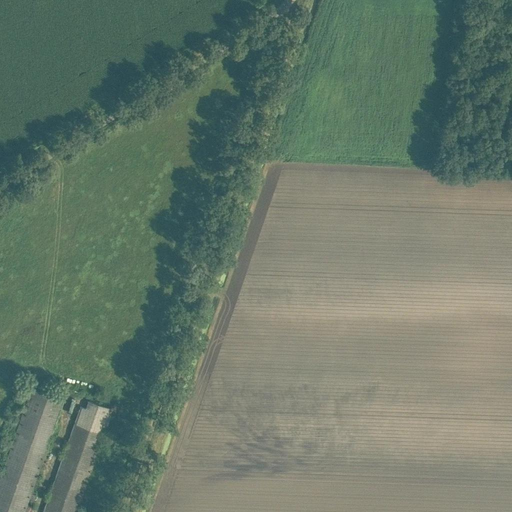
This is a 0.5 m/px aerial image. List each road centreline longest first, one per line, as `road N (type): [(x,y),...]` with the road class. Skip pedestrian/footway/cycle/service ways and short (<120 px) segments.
road 1 (track): [(301,0),(124,511)]
road 2 (unclassified): [(0,187),(288,0)]
